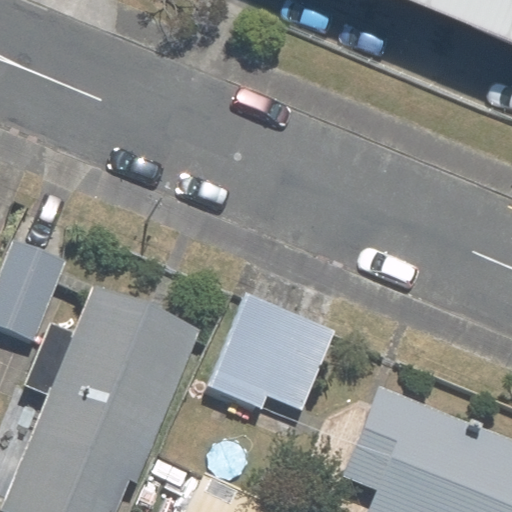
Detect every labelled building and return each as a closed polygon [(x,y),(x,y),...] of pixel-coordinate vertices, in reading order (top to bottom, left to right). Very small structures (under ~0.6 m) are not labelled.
[(511,0),(412,0),(511,40),(511,0)] [(3,229),(0,237),(0,338),(32,351),(68,253),(3,229)] [(137,481),(194,337),(81,292),(0,495),(0,511),(110,511),(125,477),(137,481)] [(254,413),(261,393),(298,407),(325,337),(288,323),(233,302),(198,392),(254,413)] [(511,511),(511,459),(371,398),(331,490),(366,506),(363,511),(511,511)] [(260,511),(193,475),(172,511),(260,511)]
